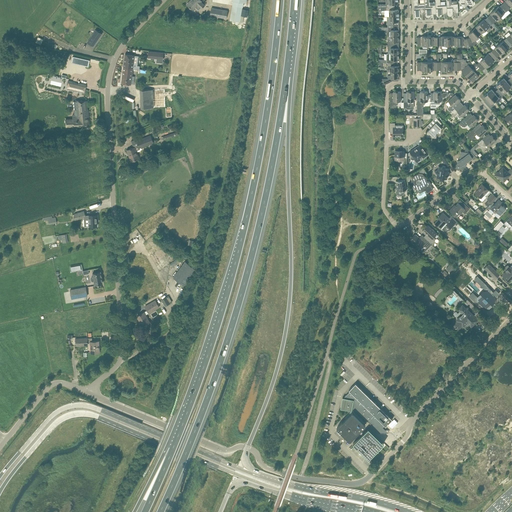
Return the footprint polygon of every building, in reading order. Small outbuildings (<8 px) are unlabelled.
[(190,1),(187,4),(193,10),(197,5),(201,9),(204,6),(200,2),(201,1),(200,0),(192,0),(191,2),(190,1)] [(413,0),(414,15),(414,16),(415,16),(415,17),(416,17),(416,18),(417,18),(418,18),(418,17),(419,17),(420,16),(420,15),(425,14),(424,5),(418,6),(417,0),(413,0)] [(424,0),(424,5),(425,14),(425,15),(426,16),(426,17),(427,17),(428,17),(429,17),(430,17),(430,16),(431,16),(431,15),(431,14),(436,14),(436,5),(429,5),(429,0),(424,0)] [(435,0),(436,5),(436,14),(436,15),(437,15),(437,16),(438,16),(439,16),(440,16),(441,16),(441,15),(442,15),(442,14),(442,13),(447,13),(447,4),(440,4),(440,0),(435,0)] [(446,0),(447,4),(447,13),(447,14),(448,15),(449,16),(450,16),(451,16),(452,15),(453,14),(453,13),(458,12),(458,7),(458,3),(451,4),(451,0),(446,0)] [(511,5),(511,0),(505,0),(506,1),(502,4),(508,10),(511,5)] [(499,7),(498,6),(494,10),(500,16),(508,10),(502,4),(499,7)] [(234,6),(232,20),(243,22),(244,16),(241,15),(242,8),(242,7),(234,6)] [(386,7),(378,8),(378,11),(389,10),(389,16),(399,15),(399,13),(398,13),(398,9),(393,10),(393,7),(386,7)] [(212,8),(211,12),(210,15),(226,18),(227,10),(212,8)] [(500,16),(494,10),(490,13),(491,14),(488,17),(493,23),(500,16)] [(399,15),(389,16),(387,16),(387,25),(394,25),(393,22),(399,21),(399,18),(399,16),(399,15)] [(484,20),(483,19),(479,23),(485,30),(493,23),(488,17),(484,20)] [(485,30),(479,23),(475,26),(476,27),(473,30),(478,37),(479,37),(478,36),(485,30)] [(388,27),(388,28),(386,28),(386,36),(390,36),(399,36),(399,30),(393,30),(393,27),(388,27)] [(87,42),(93,46),(101,34),(96,30),(87,42)] [(469,36),(469,37),(470,37),(467,38),(470,46),(473,45),(474,43),(473,42),(478,37),(473,30),(469,34),(470,35),(469,36)] [(399,36),(390,36),(390,39),(388,39),(388,45),(393,45),(393,41),(399,41),(399,36)] [(422,37),(417,37),(417,45),(427,45),(427,36),(422,36),(422,37)] [(432,37),(433,36),(427,36),(427,45),(437,45),(437,37),(432,37)] [(442,36),(442,37),(437,37),(437,45),(447,45),(447,36),(442,36)] [(452,37),(452,36),(447,36),(447,45),(457,45),(457,36),(457,37),(452,37)] [(463,38),(463,36),(457,36),(457,45),(465,45),(465,47),(467,47),(470,46),(467,38),(464,39),(464,38),(463,38)] [(511,43),(506,37),(499,44),(505,51),(509,47),(508,47),(511,43)] [(501,54),(505,51),(499,44),(491,51),(497,57),(500,54),(501,54)] [(393,48),(393,45),(388,45),(388,53),(388,54),(399,54),(399,48),(393,48)] [(163,63),(164,53),(148,51),(148,58),(157,58),(157,62),(163,63)] [(497,57),(491,51),(484,57),(488,62),(490,64),(494,61),(493,60),(497,57)] [(388,53),(386,53),(386,63),(388,63),(393,63),(393,59),(399,59),(399,54),(388,54),(388,53)] [(125,54),(123,66),(133,68),(134,55),(125,54)] [(490,64),(488,62),(484,57),(476,64),(479,66),(479,67),(482,70),(485,67),(486,68),(490,64)] [(452,60),(452,62),(447,62),(447,71),(452,71),(452,70),(457,70),(457,62),(457,59),(455,59),(452,60)] [(457,62),(457,70),(460,70),(460,68),(462,68),(463,69),(461,70),(465,74),(472,68),(476,64),(474,62),(474,61),(472,63),(470,61),(468,61),(467,62),(466,61),(466,59),(464,59),(463,59),(457,59),(457,62)] [(417,62),(417,70),(422,70),(422,71),(427,71),(427,62),(417,62)] [(437,70),(437,62),(427,62),(427,71),(432,71),(432,70),(437,70)] [(447,71),(447,62),(437,62),(437,70),(442,70),(442,71),(447,71)] [(393,66),(393,63),(388,63),(388,72),(390,72),(399,72),(399,66),(393,66)] [(133,68),(123,66),(121,83),(131,84),(133,68)] [(469,78),(472,81),(478,76),(472,68),(465,74),(469,78)] [(390,72),(390,75),(388,75),(388,79),(382,79),(385,85),(392,82),(392,81),(393,81),(393,77),(399,77),(399,72),(390,72)] [(500,81),(500,82),(507,89),(509,87),(511,89),(511,88),(511,82),(510,80),(508,82),(504,78),(502,80),(502,79),(500,81)] [(72,81),(68,80),(67,84),(68,84),(67,89),(77,91),(77,90),(82,92),(85,93),(86,89),(85,89),(85,86),(86,86),(86,85),(79,83),(78,84),(72,83),(72,81)] [(498,84),(496,85),(500,89),(497,91),(502,96),(506,93),(504,91),(507,89),(500,82),(499,82),(497,83),(498,84)] [(153,89),(140,90),(141,108),(153,108),(153,89)] [(487,92),(488,92),(487,93),(494,100),(497,98),(499,101),(503,97),(502,96),(497,91),(495,93),(491,89),(490,91),(489,90),(487,92)] [(393,91),(393,94),(390,94),(390,107),(395,107),(396,106),(396,101),(400,101),(400,91),(393,91)] [(403,107),(410,107),(410,101),(414,101),(414,91),(407,91),(407,94),(403,94),(403,99),(403,107)] [(422,107),(423,106),(423,101),(427,101),(427,91),(420,91),(420,94),(417,94),(417,99),(417,107),(422,107)] [(447,93),(448,92),(443,92),(443,93),(441,93),(441,91),(434,91),(434,94),(430,94),(430,107),(435,107),(437,106),(437,103),(441,103),(441,97),(445,97),(446,95),(447,96),(448,94),(447,93)] [(483,96),(487,101),(485,103),(490,108),(494,105),(492,103),(494,100),(487,93),(485,94),(485,95),(483,96)] [(448,101),(446,103),(448,106),(447,107),(447,109),(450,113),(461,103),(460,104),(458,102),(459,101),(460,100),(459,98),(459,97),(457,96),(455,95),(453,97),(452,98),(448,101)] [(77,110),(78,115),(72,115),(72,119),(65,119),(66,126),(90,125),(88,109),(87,108),(87,106),(88,106),(87,101),(76,100),(77,110)] [(461,103),(450,113),(454,116),(456,116),(457,116),(459,119),(462,117),(465,113),(469,110),(468,108),(468,107),(466,106),(464,105),(462,106),(460,104),(462,103),(461,103)] [(406,114),(406,120),(409,120),(409,122),(409,124),(409,125),(414,125),(421,125),(421,120),(421,118),(423,118),(423,119),(429,119),(431,117),(431,114),(423,114),(406,114)] [(462,126),(465,127),(468,124),(471,127),(478,120),(473,115),(471,117),(469,114),(459,123),(460,123),(461,125),(462,126)] [(429,131),(427,130),(426,137),(436,138),(437,133),(442,128),(439,125),(442,123),(436,117),(434,119),(430,122),(433,125),(429,129),(429,131)] [(393,130),(393,136),(403,136),(403,131),(403,127),(395,127),(395,123),(390,123),(390,130),(393,130)] [(471,137),(474,137),(477,134),(480,137),(487,130),(482,125),(480,127),(478,124),(468,133),(471,137)] [(178,135),(177,131),(163,136),(164,140),(172,137),(178,135)] [(475,145),(472,148),(474,150),(477,147),(479,145),(480,147),(483,147),(484,148),(488,148),(489,147),(496,140),(494,138),(495,137),(493,137),(491,135),(490,136),(489,137),(487,134),(486,136),(484,137),(477,143),(475,145)] [(131,161),(139,158),(136,151),(140,149),(139,148),(153,143),(151,135),(136,140),(138,145),(132,148),(127,150),(129,154),(130,156),(131,161)] [(421,144),(410,152),(411,154),(411,158),(415,159),(417,162),(428,154),(421,144)] [(404,158),(404,151),(395,151),(395,160),(402,160),(402,162),(407,166),(407,158),(404,158)] [(455,166),(455,167),(455,168),(456,168),(456,169),(457,169),(457,170),(458,170),(459,170),(460,170),(460,169),(461,169),(461,168),(462,168),(462,167),(465,167),(466,162),(472,158),(473,159),(474,159),(476,157),(474,155),(471,152),(469,153),(468,153),(468,152),(467,152),(465,152),(463,152),(460,151),(459,160),(457,161),(458,163),(457,163),(457,164),(456,164),(456,165),(455,166)] [(440,155),(448,167),(451,165),(443,153),(440,155)] [(438,166),(438,169),(437,169),(434,171),(436,174),(436,177),(439,178),(440,178),(440,180),(443,180),(443,179),(444,178),(447,179),(448,176),(449,175),(449,173),(448,171),(449,168),(446,168),(445,167),(445,165),(442,165),(442,166),(441,167),(438,166)] [(511,169),(511,168),(508,171),(509,171),(508,172),(503,167),(500,171),(499,172),(499,171),(498,173),(497,172),(494,175),(497,177),(497,176),(503,182),(511,173),(511,174),(511,169)] [(412,178),(411,182),(413,186),(415,189),(416,189),(420,190),(424,188),(425,190),(427,193),(433,189),(431,187),(430,185),(428,185),(429,181),(427,181),(426,177),(422,174),(418,174),(414,175),(412,178)] [(405,189),(408,189),(406,189),(405,184),(405,179),(396,181),(396,184),(397,184),(398,186),(396,187),(396,188),(395,190),(395,192),(397,194),(398,195),(400,195),(402,195),(404,193),(405,192),(405,190),(405,189)] [(479,187),(480,187),(475,192),(480,197),(479,199),(482,201),(486,197),(484,195),(489,190),(482,184),(479,187)] [(492,196),(490,195),(487,198),(489,200),(485,203),(488,206),(491,202),(492,203),(497,197),(494,194),(492,196)] [(490,208),(494,212),(495,210),(500,215),(506,208),(501,204),(502,203),(499,199),(490,208)] [(458,202),(454,207),(453,206),(450,210),(453,213),(457,217),(460,214),(463,211),(465,213),(469,208),(467,206),(463,202),(461,205),(458,202)] [(75,220),(86,217),(84,211),(74,214),(75,220)] [(443,212),(439,216),(440,217),(434,223),(437,226),(438,225),(444,231),(450,230),(455,224),(457,221),(455,219),(451,216),(449,218),(443,212)] [(86,217),(84,217),(85,226),(90,226),(97,226),(97,222),(97,221),(96,218),(98,218),(98,214),(89,215),(85,215),(86,217)] [(501,221),(494,228),(497,231),(504,223),(501,221)] [(426,235),(424,237),(422,235),(432,245),(434,247),(434,242),(435,242),(434,237),(437,233),(431,228),(427,225),(422,230),(425,233),(425,234),(426,235)] [(496,239),(501,234),(497,230),(493,235),(496,239)] [(418,236),(415,234),(410,240),(422,251),(425,251),(431,245),(432,245),(422,235),(419,237),(419,236),(418,236)] [(173,277),(185,286),(198,270),(185,260),(173,277)] [(494,279),(499,274),(489,263),(484,268),(494,279)] [(450,264),(446,269),(450,273),(455,268),(450,264)] [(511,264),(510,267),(509,266),(506,269),(507,271),(503,276),(509,282),(511,279),(511,264)] [(103,283),(100,271),(93,273),(93,276),(92,276),(92,277),(91,278),(92,280),(92,281),(93,281),(94,281),(95,284),(103,283)] [(478,276),(476,279),(482,285),(483,284),(485,287),(487,285),(478,276)] [(87,296),(85,287),(70,290),(72,298),(87,296)] [(454,289),(449,294),(457,301),(461,297),(454,289)] [(473,293),(470,296),(479,305),(480,303),(485,308),(488,305),(490,307),(494,302),(492,300),(495,297),(492,294),(494,293),(490,289),(489,290),(488,289),(485,293),(484,292),(479,296),(480,297),(479,299),(473,293)] [(162,300),(165,306),(172,302),(168,296),(162,300)] [(155,300),(145,306),(149,313),(159,307),(155,300)] [(430,311),(434,306),(428,300),(423,305),(430,311)] [(474,320),(472,317),(474,316),(467,309),(463,305),(458,309),(462,314),(460,317),(462,318),(459,321),(458,320),(453,325),(455,327),(456,327),(458,329),(462,325),(463,326),(467,322),(471,326),(473,324),(476,321),(474,320)] [(137,316),(143,326),(150,322),(144,312),(137,316)] [(75,338),(76,346),(88,345),(88,342),(88,338),(88,337),(75,338)] [(92,341),(90,341),(90,342),(91,353),(99,352),(99,341),(96,341),(92,341)] [(388,432),(383,427),(385,425),(386,426),(392,419),(355,383),(349,390),(350,391),(344,397),(343,397),(340,408),(351,410),(352,409),(356,410),(372,425),(369,428),(368,427),(353,443),(369,458),(384,443),(375,434),(377,433),(388,432)] [(350,441),(365,425),(352,412),(337,427),(350,441)] [(398,422),(394,419),(388,425),(392,428),(398,422)]
